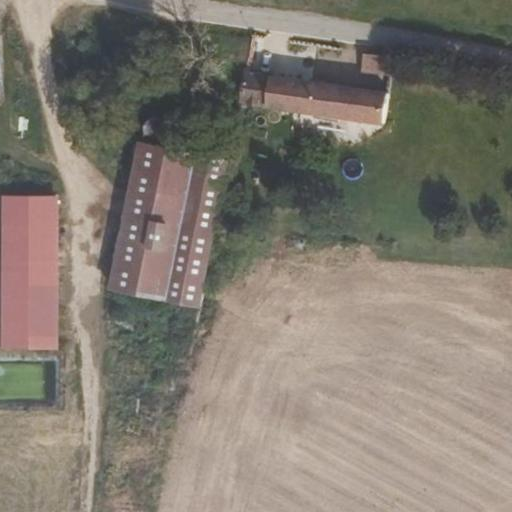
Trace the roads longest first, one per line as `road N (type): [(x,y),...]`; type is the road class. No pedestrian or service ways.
road 1 (track): [(29,0),(88,258),(88,511)]
road 2 (unclassified): [(511,57),(160,0)]
